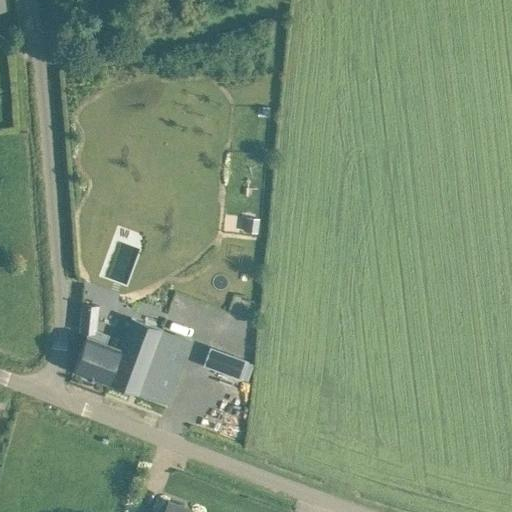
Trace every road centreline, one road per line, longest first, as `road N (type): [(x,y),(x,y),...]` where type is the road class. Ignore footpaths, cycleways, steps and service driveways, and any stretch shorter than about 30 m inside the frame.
road 1 (unclassified): [(46,394),(60,303),(31,0)]
road 2 (unclassified): [(360,511),(46,394)]
